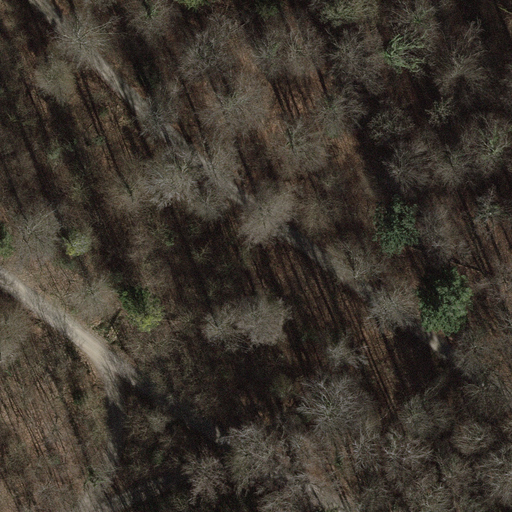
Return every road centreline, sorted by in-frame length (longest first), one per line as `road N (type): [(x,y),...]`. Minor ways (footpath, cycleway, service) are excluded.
road 1 (track): [(38,0),(228,189),(511,399)]
road 2 (track): [(111,362),(348,511)]
road 3 (track): [(90,511),(175,475),(258,460)]
road 4 (track): [(111,362),(116,450),(88,511)]
road 5 (track): [(0,274),(111,362)]
